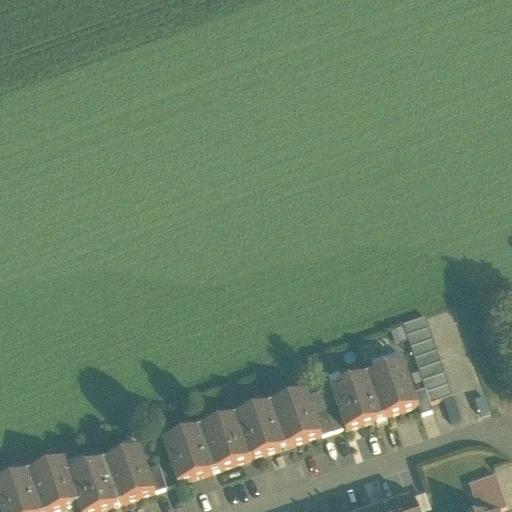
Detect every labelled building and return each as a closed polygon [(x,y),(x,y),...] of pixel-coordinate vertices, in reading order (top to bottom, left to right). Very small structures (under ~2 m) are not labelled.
[(511,304),(496,310),(504,333),(511,330),(511,304)] [(403,329),(407,341),(429,333),(425,322),(403,329)] [(407,341),(411,352),(433,344),(429,333),(407,341)] [(411,352),(414,363),(437,355),(433,344),(411,352)] [(414,363),(418,375),(441,367),(437,355),(414,363)] [(418,375),(422,386),(445,378),(441,367),(418,375)] [(344,433),(346,437),(418,412),(414,397),(404,368),(331,393),(337,411),(344,433)] [(425,393),(426,397),(449,389),(445,378),(422,386),(425,393)] [(426,397),(430,408),(453,401),(449,389),(426,397)] [(418,412),(421,420),(433,416),(430,408),(426,397),(425,393),(414,397),(418,412)] [(307,398),(236,422),(250,466),(322,441),(314,418),(307,398)] [(337,411),(326,415),(333,437),(344,433),(337,411)] [(322,441),(333,437),(326,415),(314,418),(322,441)] [(178,490),(250,466),(236,422),(163,447),(170,467),(178,490)] [(141,455),(69,480),(79,509),(79,511),(115,511),(156,498),(155,498),(148,475),(141,455)] [(71,511),(79,509),(69,480),(64,466),(0,488),(0,511),(71,511)] [(170,467),(159,471),(167,494),(178,490),(170,467)] [(155,498),(167,494),(159,471),(148,475),(155,498)] [(469,489),(477,511),(503,502),(495,480),(469,489)] [(506,511),(503,502),(477,511),(506,511)] [(416,511),(413,503),(385,511),(416,511)]
